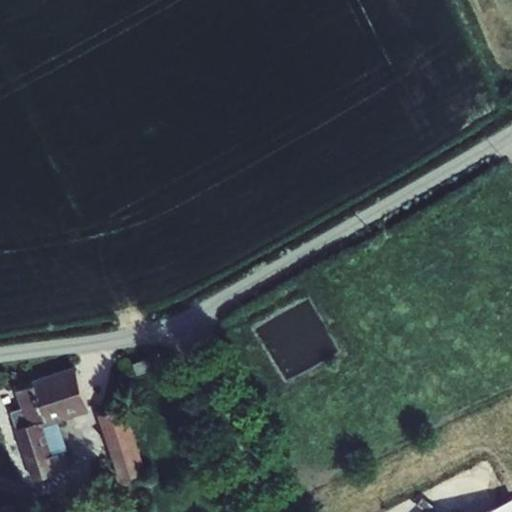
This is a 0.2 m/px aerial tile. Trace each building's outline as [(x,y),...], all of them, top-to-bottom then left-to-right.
[(145,360),(133,365),(137,375),(150,370),(145,360)] [(71,372),(16,391),(22,408),(28,424),(46,418),(83,406),(71,372)] [(119,402),(100,409),(119,462),(124,475),(144,469),(119,402)] [(22,408),(8,414),(28,475),(58,471),(67,467),(61,450),(64,449),(54,421),(48,423),(46,418),(28,424),(22,408)] [(21,511),(19,500),(0,504),(0,511),(21,511)]
